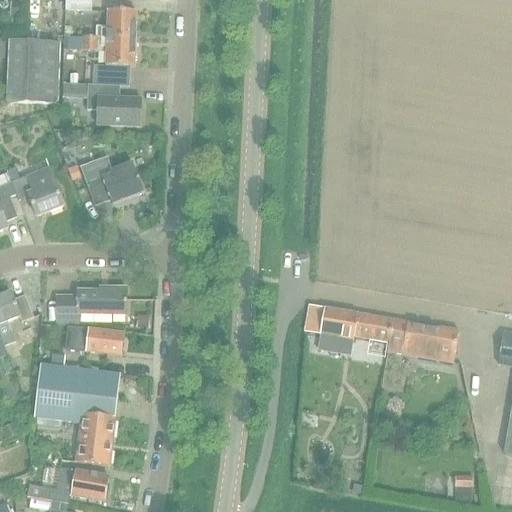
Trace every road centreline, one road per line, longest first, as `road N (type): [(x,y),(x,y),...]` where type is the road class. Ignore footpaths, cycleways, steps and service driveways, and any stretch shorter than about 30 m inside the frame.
road 1 (tertiary): [(224,511),(241,361),(260,0)]
road 2 (residential): [(168,257),(183,0)]
road 3 (residential): [(150,511),(168,257)]
road 4 (residential): [(0,264),(22,255),(168,257)]
